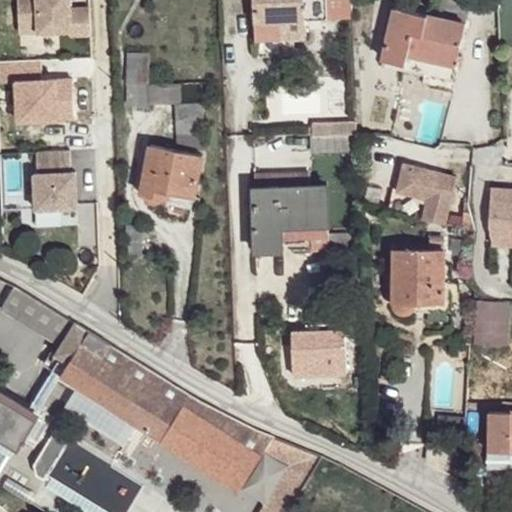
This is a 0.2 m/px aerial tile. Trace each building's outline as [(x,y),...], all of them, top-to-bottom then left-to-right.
[(73,0),(21,0),(25,34),(74,34),(74,39),(95,38),(93,11),(74,12),(73,0)] [(256,0),(258,39),(283,38),(284,32),(307,31),(307,18),(331,17),(330,0),(256,0)] [(466,23),(396,6),(385,57),(404,64),(407,53),(455,63),(466,23)] [(455,63),(407,53),(404,64),(385,57),(382,65),(452,80),(455,63)] [(149,54),(127,55),(128,84),(150,84),(149,54)] [(182,103),(177,103),(177,118),(205,118),(205,103),(182,103)] [(356,148),(355,118),(310,118),(310,149),(356,148)] [(204,156),(153,144),(143,192),(166,196),(166,193),(193,200),(204,156)] [(72,152),(40,153),(41,175),(37,175),(39,210),(80,208),(79,173),(73,173),(72,152)] [(457,178),(404,166),(399,193),(427,200),(424,220),(445,226),(457,178)] [(312,176),(257,178),(257,189),(313,189),(312,176)] [(257,189),(255,191),(258,251),(282,250),(283,246),(306,244),(307,234),(329,235),(328,189),(313,189),(257,189)] [(511,190),(490,189),(488,227),(491,236),(491,245),(511,245),(511,190)] [(447,250),(396,247),(396,299),(400,300),(419,301),(444,302),(447,250)] [(77,325),(17,287),(5,306),(64,345),(77,325)] [(419,301),(400,300),(399,304),(404,309),(410,309),(415,308),(418,305),(419,301)] [(510,301),(480,300),(476,342),(507,346),(510,301)] [(298,329),(293,375),(350,380),(354,326),(310,322),(309,330),(298,329)] [(251,428),(77,325),(64,345),(57,355),(63,359),(55,373),(81,389),(141,427),(243,491),(268,449),(275,436),(251,428)] [(141,427),(81,389),(68,410),(128,449),(141,427)] [(36,419),(0,396),(0,433),(20,446),(36,419)] [(511,411),(492,411),(490,449),(511,448),(511,411)] [(467,435),(429,433),(427,446),(428,460),(465,478),(467,435)] [(304,447),(275,436),(268,449),(293,465),(304,447)] [(185,511),(67,440),(48,472),(112,511),(185,511)] [(288,511),(326,454),(304,447),(293,465),(264,511),(288,511)]
